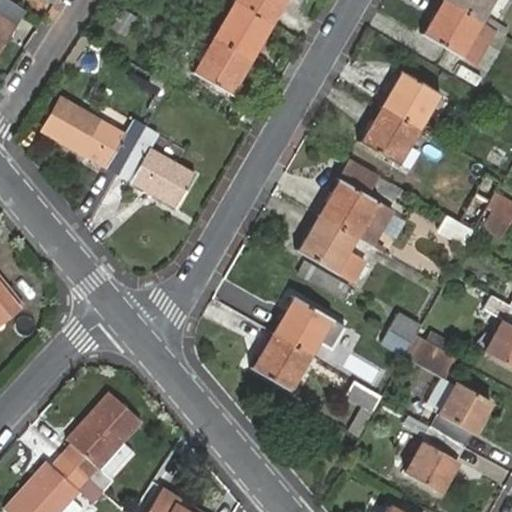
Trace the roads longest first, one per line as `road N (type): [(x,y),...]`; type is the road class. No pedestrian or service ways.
road 1 (residential): [(356,0),(180,299),(144,339)]
road 2 (residential): [(144,339),(288,511)]
road 3 (residential): [(0,169),(114,306)]
road 4 (residential): [(114,306),(0,427)]
road 5 (residential): [(0,120),(87,0)]
